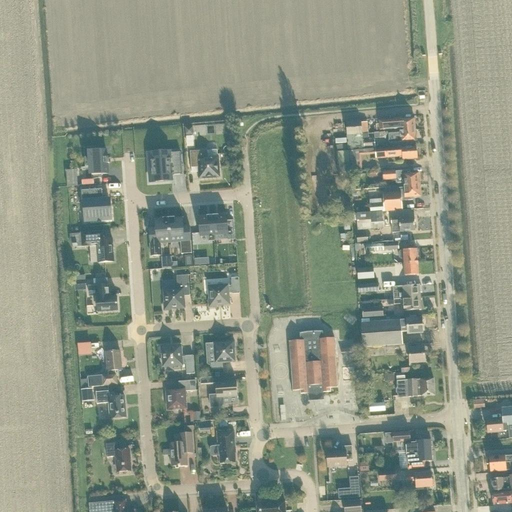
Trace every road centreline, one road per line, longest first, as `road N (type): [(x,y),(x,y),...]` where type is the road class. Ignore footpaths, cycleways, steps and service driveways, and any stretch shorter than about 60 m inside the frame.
road 1 (tertiary): [(455,419),(427,0)]
road 2 (residential): [(263,475),(253,485),(157,488),(141,331)]
road 3 (residential): [(264,435),(455,419)]
road 4 (residential): [(248,326),(256,316),(246,194)]
road 5 (residential): [(141,331),(131,202)]
